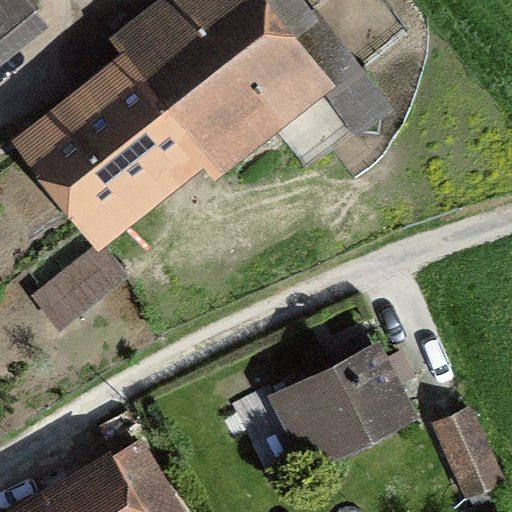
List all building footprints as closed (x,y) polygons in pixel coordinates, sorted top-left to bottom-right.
[(0,0),(0,48),(51,11),(43,0),(0,0)] [(220,168),(323,86),(254,0),(162,0),(116,37),(138,64),(40,142),(97,214),(195,136),(220,168)] [(57,331),(124,276),(101,249),(35,303),(57,331)] [(310,462),(409,411),(368,331),(337,347),(343,358),(275,392),(310,462)] [(468,490),(500,475),(469,406),(436,421),(468,490)] [(175,511),(135,444),(17,511),(175,511)]
